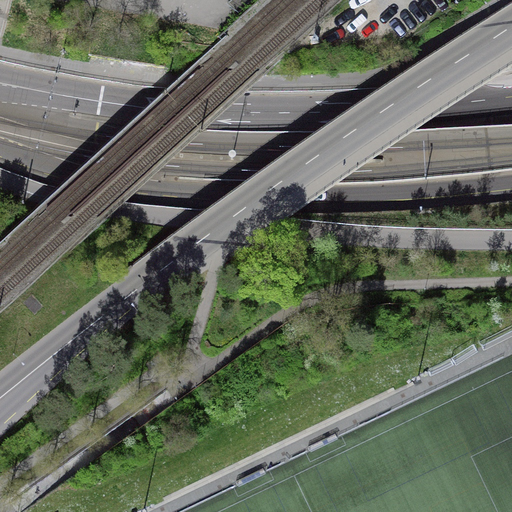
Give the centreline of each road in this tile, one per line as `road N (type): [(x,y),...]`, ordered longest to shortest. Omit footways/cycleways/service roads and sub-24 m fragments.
road 1 (primary): [(0,401),(219,227),(511,27)]
road 2 (secondary): [(0,149),(188,193),(280,200),(511,188)]
road 3 (secondary): [(511,97),(409,120),(307,127),(95,114),(0,93)]
road 4 (secondary): [(511,97),(313,112),(201,110),(100,100),(0,77)]
